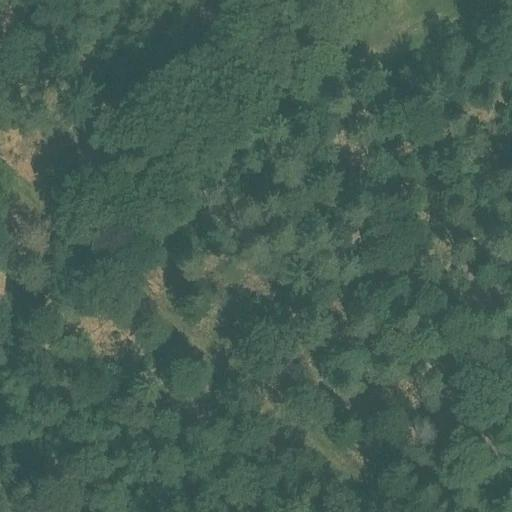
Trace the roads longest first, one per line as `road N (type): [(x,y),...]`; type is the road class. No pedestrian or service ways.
road 1 (track): [(392,511),(0,181)]
road 2 (track): [(288,0),(77,245)]
